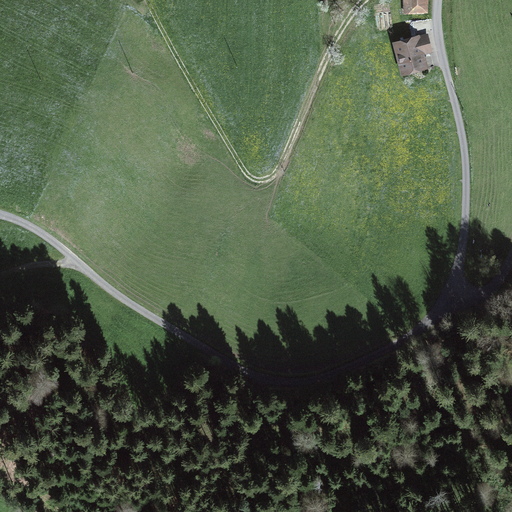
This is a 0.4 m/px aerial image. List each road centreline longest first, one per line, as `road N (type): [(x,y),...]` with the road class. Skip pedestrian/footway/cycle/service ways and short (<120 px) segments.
road 1 (unclassified): [(0,214),(36,229),(150,315),(240,369),(277,381),(336,372),(411,335),(453,286)]
road 2 (track): [(149,0),(241,168),(259,181),(281,165),(343,24),(367,0)]
road 3 (unclassified): [(438,0),(439,45),(465,161),(465,228),(453,286)]
